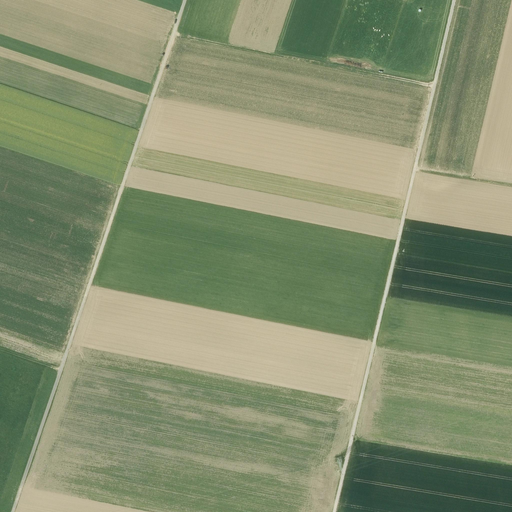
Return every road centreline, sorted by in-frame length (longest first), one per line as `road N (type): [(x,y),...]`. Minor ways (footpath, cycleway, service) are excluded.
road 1 (track): [(12,511),(184,0)]
road 2 (track): [(453,0),(334,511)]
road 3 (track): [(173,34),(433,87)]
